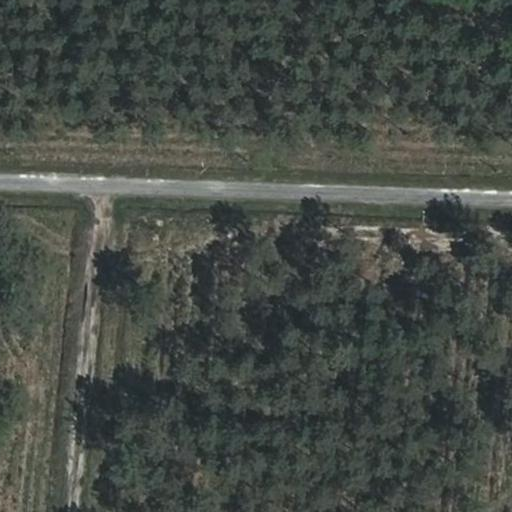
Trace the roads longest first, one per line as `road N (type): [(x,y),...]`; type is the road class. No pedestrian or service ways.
road 1 (track): [(487,511),(511,474),(511,53),(449,0)]
road 2 (track): [(0,187),(511,199)]
